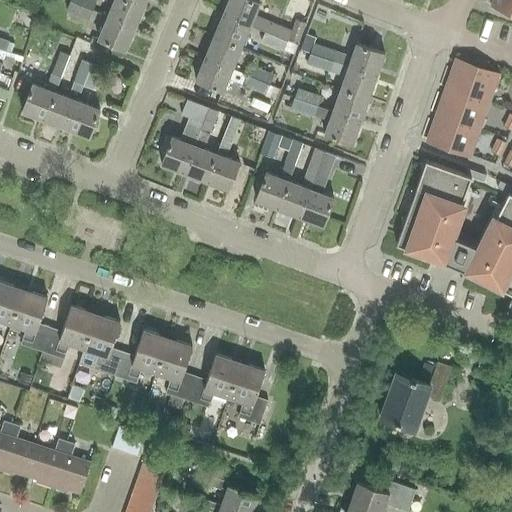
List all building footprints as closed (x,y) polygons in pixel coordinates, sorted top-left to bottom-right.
[(70,0),(71,1),(93,10),(96,1),(94,0),(70,0)] [(114,0),(108,16),(135,27),(144,6),(130,0),(114,0)] [(265,31),(287,40),(291,31),(269,22),(254,16),(260,2),(254,0),(228,0),(223,13),(250,26),(265,31)] [(511,0),(490,0),(489,6),(511,14),(511,0)] [(89,19),(93,10),(71,1),(67,10),(89,19)] [(36,15),(21,9),(15,26),(30,31),(36,15)] [(223,13),(214,35),(241,46),(250,26),(223,13)] [(126,50),(135,27),(108,16),(98,38),(126,50)] [(298,42),(306,23),(296,19),(289,38),(298,42)] [(284,49),(287,40),(265,31),(261,40),(284,49)] [(214,35),(205,57),(232,68),(241,46),(214,35)] [(0,58),(4,59),(10,41),(0,37),(0,58)] [(314,43),(311,52),(376,75),(385,53),(357,43),(352,56),(337,51),(314,43)] [(45,119),(56,92),(70,54),(61,51),(46,88),(33,83),(22,111),(45,119)] [(85,86),(93,63),(95,55),(86,51),(82,59),(74,81),(68,96),(56,92),(45,119),(67,128),(79,101),(85,86)] [(376,75),(311,52),(307,62),(330,70),(345,75),(341,88),(369,98),(376,75)] [(265,93),(269,84),(247,74),(232,68),(205,57),(196,79),(223,91),(228,78),(243,84),(265,93)] [(499,76),(455,60),(446,86),(490,102),(499,76)] [(101,66),(93,63),(85,86),(93,89),(101,66)] [(247,74),(269,84),(273,75),(251,65),(247,74)] [(0,98),(6,100),(14,77),(2,73),(0,79),(0,98)] [(269,84),(265,93),(276,98),(280,88),(269,84)] [(490,102),(446,86),(436,112),(480,128),(490,102)] [(295,97),(318,105),(321,96),(298,88),(295,97)] [(361,120),(369,98),(341,88),(333,110),(361,120)] [(314,115),(318,105),(295,97),(292,107),(314,115)] [(100,109),(79,101),(67,128),(89,136),(100,109)] [(210,133),(219,111),(209,107),(200,129),(210,133)] [(353,143),(361,120),(333,110),(325,134),(353,143)] [(480,128),(436,112),(427,139),(471,155),(480,128)] [(231,115),(217,153),(206,181),(229,189),(240,161),(226,156),(232,141),(240,119),(231,115)] [(184,172),(206,181),(217,153),(203,148),(210,133),(200,129),(195,144),(184,172)] [(273,158),(281,135),(269,130),(261,153),(273,158)] [(184,172),(195,144),(172,136),(161,164),(184,172)] [(491,151),(499,155),(505,142),(498,138),(491,151)] [(278,208),(289,180),(295,165),(303,143),(294,139),(285,162),(286,162),(280,177),(266,171),(256,199),(278,208)] [(302,185),(289,180),(279,208),(301,216),(325,151),(316,147),(302,185)] [(335,155),(325,151),(301,216),(323,225),(334,197),(321,192),(335,155)] [(411,202),(397,244),(432,256),(442,260),(469,271),(511,293),(511,292),(511,186),(500,180),(497,186),(509,192),(495,219),(482,245),(451,235),(457,218),(471,176),(484,181),(486,174),(467,167),(465,174),(426,160),(411,202)] [(0,319),(11,323),(23,289),(0,280),(0,319)] [(23,289),(11,323),(26,328),(21,343),(42,351),(51,327),(39,323),(48,297),(23,289)] [(51,327),(42,351),(64,358),(69,343),(84,348),(95,313),(71,305),(62,330),(51,327)] [(84,348),(79,363),(93,368),(115,375),(123,351),(111,347),(120,321),(95,313),(84,348)] [(123,351),(115,375),(137,382),(142,367),(156,372),(168,337),(143,329),(135,355),(123,351)] [(168,337),(156,372),(171,377),(166,392),(171,394),(168,405),(180,409),(184,398),(187,399),(195,375),(184,371),(192,346),(168,337)] [(42,351),(40,359),(61,366),(64,358),(42,351)] [(195,375),(187,399),(209,407),(214,391),(229,396),(240,362),(216,353),(207,379),(195,375)] [(451,366),(438,361),(430,384),(396,372),(380,417),(415,430),(427,394),(440,399),(451,366)] [(240,362),(229,396),(243,401),(238,416),(260,424),(268,400),(256,396),(265,370),(240,362)] [(32,375),(22,372),(19,381),(28,384),(32,375)] [(73,386),(69,397),(80,401),(84,390),(84,387),(73,384),(73,386)] [(108,404),(105,411),(116,415),(118,408),(108,404)] [(77,410),(67,407),(63,418),(74,421),(77,410)] [(0,460),(12,423),(4,420),(0,431),(0,460)] [(14,470),(26,473),(36,443),(16,437),(20,425),(12,423),(0,460),(0,468),(13,473),(14,470)] [(191,427),(179,423),(176,432),(189,436),(191,427)] [(124,452),(132,430),(119,426),(112,448),(124,452)] [(145,434),(132,430),(124,452),(137,456),(145,434)] [(36,481),(52,486),(67,440),(59,438),(55,450),(36,443),(26,473),(38,477),(36,481)] [(67,440),(52,486),(67,491),(69,487),(81,491),(91,461),(71,455),(75,443),(67,440)] [(143,463),(139,474),(161,482),(165,471),(143,463)] [(139,474),(135,485),(157,493),(161,482),(139,474)] [(204,503),(230,511),(252,511),(259,496),(229,485),(230,482),(213,476),(210,485),(226,491),(221,504),(205,499),(204,503)] [(357,481),(349,506),(366,511),(382,511),(386,503),(408,511),(416,489),(391,480),(387,492),(357,481)] [(135,485),(131,496),(153,504),(157,493),(135,485)] [(150,511),(153,504),(131,496),(127,508),(139,511),(150,511)] [(230,511),(204,503),(202,508),(214,511),(230,511)]
